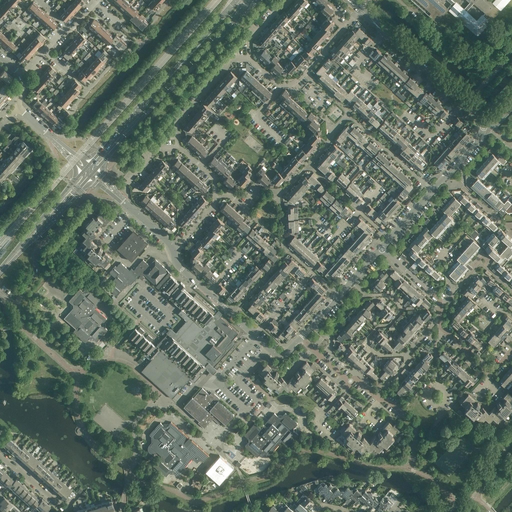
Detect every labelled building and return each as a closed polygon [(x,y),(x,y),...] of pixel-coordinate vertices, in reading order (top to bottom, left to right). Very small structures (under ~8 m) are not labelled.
[(14,6),(6,0),(3,4),(10,10),(14,6)] [(81,6),(75,0),(71,4),(78,10),(81,6)] [(126,0),(120,7),(124,10),(130,4),(126,0)] [(159,6),(152,0),(149,4),(155,10),(159,6)] [(327,0),(324,0),(320,5),(321,6),(319,8),(321,10),(329,1),(327,0)] [(415,0),(431,13),(429,16),(437,23),(449,10),(478,35),(490,21),(497,14),(500,10),(509,0),(415,0)] [(304,7),(298,1),(294,5),(300,11),(304,7)] [(329,1),(321,10),(324,13),(330,6),(328,5),(330,3),(329,1)] [(33,2),(27,8),(31,12),(37,5),(33,2)] [(10,10),(3,4),(0,7),(0,8),(6,14),(10,10)] [(78,10),(71,4),(67,8),(74,14),(78,10)] [(130,4),(124,10),(128,14),(134,7),(130,4)] [(37,5),(31,12),(35,16),(41,9),(37,5)] [(300,11),(294,5),(290,9),(297,15),(300,11)] [(330,6),(324,13),(328,16),(328,17),(322,24),(324,26),(331,32),(332,31),(330,29),(334,23),(332,22),(334,20),(333,18),(335,18),(335,15),(333,15),(333,13),(332,12),(334,10),(330,6)] [(134,7),(128,14),(132,17),(130,19),(138,11),(134,7)] [(74,14),(67,8),(64,12),(70,18),(74,14)] [(41,9),(35,16),(39,19),(45,13),(41,9)] [(297,15),(290,9),(286,13),(291,18),(293,19),(297,15)] [(138,11),(130,19),(134,23),(140,16),(136,13),(138,11)] [(291,18),(286,13),(284,11),(280,16),(287,22),(291,18)] [(70,18),(64,12),(60,17),(67,23),(70,18)] [(45,13),(39,19),(43,23),(49,16),(45,13)] [(49,16),(43,23),(48,27),(53,20),(49,16)] [(140,16),(134,23),(138,26),(144,20),(140,16)] [(287,22),(280,16),(276,20),(283,26),(285,27),(288,23),(287,22)] [(91,22),(88,20),(85,24),(92,30),(99,22),(97,20),(96,21),(94,19),(91,22)] [(53,20),(48,27),(52,30),(58,24),(53,20)] [(144,20),(138,26),(142,30),(148,24),(144,20)] [(283,26),(276,20),(273,24),(279,30),(283,26)] [(99,22),(92,30),(96,33),(102,26),(98,23),(99,22)] [(279,30),(273,24),(269,29),(275,35),(279,30)] [(102,26),(96,33),(100,37),(106,30),(102,26)] [(331,32),(324,26),(320,30),(327,36),(331,32)] [(355,29),(353,31),(360,36),(359,37),(362,39),(366,35),(359,28),(357,31),(355,29)] [(275,35),(269,29),(265,33),(272,39),(275,35)] [(106,30),(100,37),(104,40),(110,34),(106,30)] [(327,36),(320,30),(316,35),(323,41),(327,36)] [(360,36),(353,31),(352,30),(350,32),(349,31),(347,33),(357,41),(358,41),(357,40),(359,37),(360,36)] [(40,33),(36,37),(43,43),(46,39),(40,33)] [(79,33),(76,37),(82,43),(86,39),(79,33)] [(272,39),(265,33),(261,37),(268,43),(272,39)] [(357,41),(347,33),(345,35),(347,36),(345,38),(352,45),(355,41),(356,42),(357,41)] [(110,34),(104,40),(108,44),(116,35),(116,34),(114,37),(110,34)] [(116,35),(108,44),(109,44),(111,41),(114,45),(121,37),(120,38),(116,35)] [(316,35),(312,39),(319,45),(323,41),(316,35)] [(373,41),(366,35),(362,39),(371,47),(373,45),(371,43),(373,41)] [(43,43),(36,37),(33,41),(39,47),(43,43)] [(82,43),(76,37),(72,41),(79,47),(82,43)] [(121,37),(114,45),(121,52),(125,48),(122,45),(125,42),(122,40),(123,39),(121,37)] [(268,43),(261,37),(257,41),(259,43),(258,45),(261,47),(262,45),(264,47),(268,43)] [(7,38),(1,44),(5,48),(11,41),(7,38)] [(352,45),(345,38),(343,40),(342,39),(340,41),(349,49),(349,48),(352,45)] [(308,43),(309,44),(310,44),(315,49),(319,45),(312,39),(308,43)] [(11,41),(5,48),(9,52),(15,45),(11,41)] [(39,47),(33,41),(29,45),(35,51),(39,47)] [(79,47),(72,41),(69,45),(75,51),(79,47)] [(349,49),(340,41),(338,43),(340,44),(338,46),(347,55),(351,51),(349,48),(349,49)] [(309,44),(306,48),(312,54),(316,50),(315,49),(310,44),(309,44)] [(35,51),(29,45),(25,49),(32,55),(35,51)] [(75,51),(69,45),(65,49),(71,55),(75,51)] [(347,55),(338,46),(336,48),(334,47),(333,49),(344,59),(347,55)] [(32,55),(25,49),(22,53),(28,59),(32,55)] [(71,55),(65,49),(61,53),(68,59),(71,55)] [(269,54),(268,53),(269,52),(266,49),(263,52),(261,51),(259,53),(260,55),(258,57),(263,61),(269,54)] [(312,57),(306,51),(303,49),(299,53),(308,60),(307,60),(308,61),(312,57)] [(344,59),(333,49),(331,51),(333,52),(331,54),(338,61),(340,63),(344,59)] [(375,52),(373,50),(371,52),(379,60),(380,60),(384,56),(383,55),(377,49),(375,52)] [(104,50),(98,57),(106,64),(107,62),(106,61),(108,59),(105,56),(108,54),(104,50)] [(299,53),(299,52),(295,57),(297,59),(304,65),(305,64),(307,66),(309,64),(306,62),(307,60),(308,60),(299,53)] [(28,59),(22,53),(18,58),(25,63),(28,59)] [(269,54),(263,61),(267,64),(269,62),(273,58),(269,54)] [(381,66),(390,57),(388,55),(386,57),(384,55),(383,55),(384,56),(380,60),(379,60),(378,62),(376,63),(381,67),(381,66)] [(273,58),(269,62),(273,66),(277,62),(279,60),(275,56),(273,58)] [(98,57),(94,61),(101,67),(105,63),(106,64),(98,57)] [(390,57),(381,66),(382,67),(383,66),(386,69),(392,62),(390,60),(392,58),(390,57)] [(329,58),(322,65),(327,69),(335,60),(332,58),(331,60),(329,58)] [(297,59),(293,63),(300,69),(301,67),(304,69),(305,68),(303,66),(304,65),(297,59)] [(94,61),(91,65),(97,71),(101,67),(94,61)] [(284,68),(277,62),(273,66),(269,70),(271,72),(273,69),(278,74),(280,72),(281,73),(283,73),(283,75),(286,74),(286,73),(289,73),(290,72),(292,74),(297,68),(299,70),(300,69),(293,63),(291,61),(285,68),(284,68)] [(392,62),(386,69),(389,72),(388,73),(389,74),(398,64),(396,62),(394,64),(392,62)] [(398,64),(389,74),(390,74),(391,73),(394,76),(400,69),(398,67),(400,66),(398,64)] [(91,65),(87,69),(94,75),(97,71),(91,65)] [(317,76),(319,78),(324,71),(324,72),(327,69),(322,65),(316,72),(318,74),(317,76)] [(57,72),(50,66),(46,70),(53,76),(57,72)] [(94,75),(87,69),(85,67),(81,71),(90,79),(94,75)] [(396,82),(397,81),(406,71),(404,69),(402,71),(400,69),(394,76),(392,78),(396,82)] [(4,70),(0,74),(0,77),(7,84),(12,78),(4,70)] [(53,76),(46,70),(43,74),(49,80),(53,76)] [(90,80),(90,79),(81,71),(78,76),(85,82),(88,78),(90,80)] [(245,81),(251,75),(247,71),(245,73),(243,71),(239,76),(239,80),(243,83),(245,81)] [(324,71),(319,78),(318,78),(320,81),(319,82),(321,84),(328,75),(324,72),(324,71)] [(406,71),(397,81),(398,81),(399,80),(402,83),(408,76),(406,75),(408,73),(406,71)] [(231,72),(227,76),(234,82),(237,77),(235,76),(237,74),(234,72),(233,73),(231,72)] [(49,80),(43,74),(39,78),(46,84),(49,80)] [(251,75),(245,81),(249,85),(255,78),(254,77),(256,75),(255,74),(253,76),(251,75)] [(328,75),(321,84),(323,86),(324,84),(326,86),(332,79),(328,75)] [(234,82),(227,76),(223,80),(230,86),(234,82)] [(255,78),(249,85),(253,89),(259,82),(258,81),(260,78),(258,77),(256,79),(255,78)] [(46,84),(39,78),(36,82),(42,88),(46,84)] [(410,78),(403,85),(407,88),(406,89),(407,90),(416,80),(414,78),(412,80),(410,78)] [(332,79),(326,86),(330,89),(336,82),(332,79)] [(75,80),(71,84),(80,92),(78,90),(82,86),(75,80)] [(230,86),(223,80),(219,84),(226,90),(230,86)] [(416,80),(407,90),(408,89),(412,92),(417,86),(418,85),(416,83),(417,81),(416,80)] [(256,95),(264,86),(263,85),(265,83),(263,81),(261,84),(259,82),(253,89),(251,91),(256,95)] [(42,88),(36,82),(32,86),(38,92),(42,88)] [(336,82),(330,89),(334,93),(341,86),(336,82)] [(73,86),(69,90),(76,96),(80,92),(71,84),(73,86)] [(226,90),(219,84),(216,89),(222,95),(226,90)] [(260,98),(268,90),(266,88),(268,86),(267,84),(265,87),(264,86),(256,95),(260,98)] [(3,86),(1,88),(0,88),(0,101),(9,91),(3,86)] [(341,86),(334,93),(338,97),(345,90),(341,86)] [(417,86),(412,92),(415,95),(415,96),(415,97),(421,90),(417,86)] [(222,95),(216,89),(212,93),(218,99),(222,95)] [(264,102),(272,94),(271,93),(273,90),(272,89),(270,91),(268,90),(260,98),(264,102)] [(69,90),(66,94),(73,100),(76,96),(69,90)] [(279,96),(284,100),(288,96),(290,94),(285,90),(279,96)] [(345,90),(338,97),(342,100),(346,97),(345,97),(349,93),(348,93),(345,90)] [(345,97),(346,97),(349,100),(355,94),(351,90),(348,93),(349,93),(345,97)] [(421,90),(415,97),(416,96),(420,99),(418,101),(425,93),(421,90)] [(421,106),(423,104),(432,94),(430,92),(428,94),(426,92),(425,93),(418,101),(417,103),(421,106)] [(218,99),(212,93),(208,97),(215,103),(218,99)] [(66,94),(62,98),(69,104),(73,100),(66,94)] [(355,94),(349,100),(353,104),(359,98),(355,94)] [(432,94),(423,104),(424,105),(425,104),(428,107),(434,99),(432,98),(434,96),(432,94)] [(353,104),(352,105),(355,107),(353,109),(355,110),(363,102),(366,98),(362,95),(359,98),(353,104)] [(292,99),(288,96),(284,100),(282,102),(286,106),(292,99)] [(215,103),(208,97),(204,101),(211,107),(215,103)] [(62,98),(58,102),(65,108),(69,104),(62,98)] [(32,106),(36,110),(42,103),(37,99),(32,106)] [(296,103),(292,99),(286,106),(284,108),(288,112),(290,110),(296,103)] [(434,99),(428,107),(431,109),(430,110),(431,111),(440,101),(438,100),(436,101),(434,99)] [(440,101),(431,111),(431,113),(433,115),(435,115),(436,114),(438,112),(441,108),(442,108),(442,107),(440,105),(442,103),(440,101)] [(363,102),(355,110),(357,112),(359,110),(361,112),(367,105),(363,102)] [(42,103),(36,110),(40,113),(46,107),(42,103)] [(301,107),(296,103),(290,110),(295,114),(301,107)] [(210,110),(204,104),(200,109),(200,110),(206,115),(210,110)] [(367,105),(361,112),(363,114),(361,116),(363,118),(371,109),(367,105)] [(374,105),(371,109),(363,118),(365,119),(367,118),(369,119),(375,112),(378,109),(374,105)] [(46,107),(40,113),(44,117),(50,110),(46,107)] [(305,111),(301,107),(295,114),(299,117),(305,111)] [(447,113),(442,108),(441,108),(438,112),(436,114),(439,117),(441,115),(446,120),(448,118),(445,115),(447,113)] [(200,110),(199,111),(197,109),(195,111),(198,113),(197,114),(203,120),(205,121),(209,117),(206,115),(200,110)] [(50,110),(44,117),(48,120),(54,114),(50,110)] [(309,115),(305,111),(299,117),(303,121),(305,119),(309,115)] [(309,115),(305,119),(309,123),(315,116),(311,112),(309,115)] [(375,112),(369,119),(373,123),(379,116),(375,112)] [(203,120),(197,114),(196,115),(193,113),(192,114),(194,116),(193,118),(200,124),(203,120)] [(54,114),(48,120),(52,124),(51,125),(58,117),(57,117),(54,114)] [(308,139),(310,141),(317,147),(318,146),(316,144),(321,138),(319,137),(320,135),(320,133),(321,133),(321,130),(320,130),(319,128),(318,127),(320,125),(315,120),(317,118),(315,116),(309,123),(307,125),(314,131),(314,133),(308,139)] [(379,116),(373,123),(377,127),(383,120),(379,116)] [(58,117),(51,125),(53,127),(54,126),(56,128),(59,125),(62,127),(65,123),(58,117)] [(464,123),(457,117),(455,119),(453,118),(452,120),(460,128),(464,123)] [(200,124),(193,118),(191,120),(189,118),(188,119),(190,121),(189,122),(196,128),(200,124)] [(385,121),(378,128),(382,132),(389,125),(385,121)] [(196,128),(189,122),(185,127),(187,129),(185,131),(185,132),(185,134),(192,134),(192,133),(196,128)] [(471,130),(464,123),(460,128),(461,128),(467,134),(469,132),(471,130)] [(389,125),(382,132),(387,135),(393,128),(389,125)] [(348,126),(341,133),(346,137),(348,134),(351,137),(350,138),(351,139),(360,129),(358,127),(356,129),(354,127),(353,128),(351,126),(350,128),(348,126)] [(393,128),(387,135),(391,139),(397,132),(393,128)] [(467,134),(461,128),(458,132),(459,134),(468,142),(470,140),(468,138),(470,136),(469,135),(471,133),(469,132),(467,134)] [(360,129),(351,139),(351,140),(352,139),(356,142),(362,135),(360,133),(362,131),(360,129)] [(397,132),(391,139),(395,143),(401,136),(397,132)] [(337,142),(336,144),(338,146),(346,137),(341,133),(335,140),(337,142)] [(192,134),(185,134),(186,137),(185,138),(186,139),(188,140),(186,142),(190,146),(196,139),(192,136),(192,134)] [(468,142),(459,134),(456,138),(463,144),(465,142),(466,144),(468,142)] [(362,135),(356,142),(360,145),(365,139),(362,136),(362,135)] [(401,136),(395,143),(396,142),(399,145),(405,139),(401,136)] [(463,144),(456,138),(452,142),(459,148),(463,144)] [(25,139),(16,149),(24,156),(33,146),(25,139)] [(196,139),(190,146),(195,150),(201,143),(196,139)] [(365,139),(360,145),(364,149),(370,142),(369,142),(365,139)] [(405,139),(399,145),(403,149),(400,152),(409,143),(405,139)] [(310,141),(306,145),(313,151),(317,147),(310,141)] [(370,142),(364,149),(367,152),(366,153),(367,153),(376,144),(374,142),(372,144),(370,142)] [(459,148),(452,142),(449,146),(456,152),(459,148)] [(201,143),(195,150),(199,154),(204,148),(205,147),(201,143)] [(404,156),(413,146),(409,143),(400,152),(404,156)] [(376,144),(367,153),(368,154),(369,153),(372,156),(378,149),(376,147),(378,145),(376,144)] [(306,145),(303,149),(303,150),(308,155),(309,156),(313,151),(306,145)] [(341,151),(334,145),(332,147),(330,145),(329,147),(337,155),(341,151)] [(408,160),(417,150),(413,146),(404,156),(408,160)] [(456,152),(449,146),(445,150),(452,156),(456,152)] [(303,150),(303,149),(300,147),(296,151),(298,153),(304,159),(308,155),(303,150)] [(337,155),(328,147),(327,149),(329,151),(327,153),(334,159),(336,161),(340,157),(337,155)] [(199,154),(198,155),(202,158),(204,156),(206,158),(208,155),(207,154),(208,152),(204,148),(199,154)] [(16,149),(9,157),(17,164),(24,156),(16,149)] [(412,163),(421,154),(417,150),(408,160),(412,163)] [(452,156),(445,150),(441,154),(448,160),(452,156)] [(377,162),(385,154),(383,152),(381,154),(379,152),(371,160),(375,164),(376,163),(377,162)] [(304,159),(298,153),(295,156),(302,162),(304,159)] [(334,159),(327,153),(325,155),(323,153),(321,155),(330,163),(334,159)] [(492,154),(503,164),(506,160),(499,153),(496,157),(492,154)] [(385,154),(377,162),(376,163),(376,164),(377,163),(381,166),(387,159),(385,157),(387,155),(385,154)] [(415,169),(423,160),(425,157),(421,154),(412,163),(414,165),(413,167),(415,169)] [(448,160),(441,154),(438,158),(446,166),(448,164),(446,162),(448,160)] [(503,164),(492,154),(489,157),(496,164),(499,161),(503,164)] [(327,167),(330,163),(321,155),(320,157),(321,159),(319,161),(320,162),(319,164),(320,165),(318,167),(332,180),(334,178),(336,179),(335,180),(338,182),(336,184),(338,186),(346,177),(342,173),(338,177),(327,167)] [(208,164),(213,168),(222,157),(220,156),(217,160),(214,157),(208,164)] [(302,162),(295,156),(291,161),(298,167),(302,162)] [(9,157),(2,164),(10,172),(17,164),(9,157)] [(222,157),(213,168),(217,172),(225,163),(222,161),(223,159),(222,157)] [(496,164),(489,157),(486,161),(493,168),(496,164)] [(446,166),(438,158),(434,162),(441,168),(443,166),(445,168),(446,166)] [(387,159),(381,166),(384,169),(383,170),(384,171),(385,170),(393,161),(391,159),(389,161),(387,159)] [(172,166),(177,170),(182,164),(178,160),(176,162),(175,160),(173,163),(174,164),(172,166)] [(423,160),(415,169),(417,170),(418,169),(421,171),(427,163),(423,160)] [(162,161),(159,165),(165,171),(169,167),(167,165),(168,163),(166,161),(165,163),(162,161)] [(298,167),(291,161),(287,165),(294,171),(295,170),(297,172),(299,171),(296,168),(298,167)] [(393,161),(385,170),(384,171),(385,170),(389,173),(395,166),(393,164),(395,162),(393,161)] [(493,168),(486,161),(482,165),(490,171),(493,168)] [(182,164),(177,170),(181,174),(187,167),(186,167),(188,164),(186,163),(184,165),(182,164)] [(225,163),(217,172),(221,175),(231,165),(229,164),(227,165),(225,163)] [(0,166),(0,177),(3,180),(10,172),(2,164),(0,166)] [(165,171),(159,165),(157,167),(155,164),(153,166),(156,168),(155,169),(161,175),(165,171)] [(231,165),(221,175),(225,179),(226,179),(230,175),(232,173),(229,170),(232,166),(231,165)] [(240,170),(242,172),(244,174),(248,178),(249,178),(252,174),(250,172),(252,169),(248,165),(246,168),(244,166),(240,170)] [(287,165),(283,169),(284,170),(290,175),(292,173),(294,176),(295,174),(293,172),(294,171),(287,165)] [(490,171),(482,165),(479,168),(487,175),(490,171)] [(187,167),(181,174),(185,178),(191,171),(189,170),(191,167),(190,166),(188,168),(187,167)] [(395,166),(389,173),(392,176),(391,177),(392,178),(393,177),(401,168),(399,166),(397,168),(395,166)] [(256,174),(260,178),(264,173),(266,171),(262,167),(256,174)] [(161,175),(155,169),(154,170),(151,168),(150,170),(152,172),(151,173),(158,179),(161,175)] [(401,168),(393,177),(392,178),(394,177),(397,180),(403,173),(401,171),(403,170),(401,168)] [(487,175),(479,168),(476,172),(483,179),(487,175)] [(191,171),(185,178),(189,182),(195,175),(194,174),(196,172),(195,170),(193,173),(191,171)] [(284,170),(281,174),(287,180),(291,176),(290,175),(284,170)] [(260,178),(256,182),(258,183),(260,181),(265,186),(267,184),(268,185),(271,185),(271,186),(274,186),(273,184),(276,184),(277,183),(279,185),(284,180),(286,181),(287,180),(281,174),(279,172),(272,179),(271,179),(264,173),(260,178)] [(158,179),(151,173),(149,175),(147,173),(146,174),(148,177),(147,178),(154,184),(158,179)] [(403,173),(397,180),(400,183),(399,184),(400,185),(401,184),(409,175),(407,173),(405,175),(403,173)] [(195,175),(189,182),(193,185),(199,179),(198,177),(200,175),(198,174),(196,176),(195,175)] [(226,179),(225,179),(222,183),(223,185),(225,183),(231,187),(232,185),(234,186),(236,186),(236,188),(239,187),(239,186),(241,186),(242,185),(244,187),(249,181),(251,183),(253,181),(249,178),(248,178),(244,174),(238,181),(236,181),(230,175),(226,179)] [(308,176),(306,177),(306,178),(312,183),(315,185),(319,181),(312,175),(310,177),(308,176)] [(409,175),(401,184),(400,185),(400,186),(402,185),(405,187),(405,188),(410,182),(411,181),(409,179),(411,177),(409,175)] [(154,184),(147,178),(146,179),(144,176),(142,178),(145,180),(143,182),(150,188),(154,184)] [(306,178),(306,177),(305,177),(303,179),(302,177),(300,179),(310,188),(310,187),(309,186),(312,183),(306,178)] [(346,177),(338,186),(340,187),(341,186),(344,188),(350,181),(346,177)] [(199,179),(193,185),(191,188),(196,191),(198,189),(204,183),(203,182),(205,179),(203,178),(201,180),(199,179)] [(310,188),(300,179),(298,181),(300,183),(298,185),(305,191),(308,188),(309,189),(310,188)] [(477,179),(471,187),(480,195),(486,187),(477,179)] [(323,202),(332,192),(330,191),(329,192),(326,190),(325,191),(324,190),(326,187),(319,181),(315,185),(324,193),(318,199),(323,203),(323,202)] [(150,188),(143,182),(139,186),(142,188),(140,190),(143,192),(144,190),(146,192),(150,188)] [(352,182),(345,189),(347,191),(346,193),(348,195),(356,186),(352,182)] [(405,188),(405,187),(402,190),(407,194),(413,187),(411,185),(412,183),(410,182),(405,188)] [(204,183),(198,189),(202,193),(204,191),(205,192),(208,190),(206,189),(208,187),(204,183)] [(305,191),(298,185),(296,187),(294,185),(293,187),(302,196),(303,195),(302,194),(305,191)] [(356,186),(348,195),(350,196),(351,195),(353,196),(356,193),(356,194),(360,190),(356,186)] [(302,196),(293,187),(291,189),(293,191),(291,193),(298,199),(301,196),(302,197),(302,196)] [(486,187),(480,195),(489,203),(495,195),(486,187)] [(402,190),(395,199),(397,201),(398,199),(400,201),(407,194),(402,190)] [(332,192),(323,202),(324,203),(325,202),(328,205),(335,198),(332,196),(334,194),(332,192)] [(298,199),(291,193),(287,197),(294,203),(298,199)] [(353,196),(352,198),(359,204),(361,202),(363,203),(365,201),(356,194),(356,193),(353,196)] [(140,202),(145,206),(151,199),(146,195),(144,197),(143,196),(141,199),(142,200),(140,202)] [(457,200),(461,204),(462,202),(466,205),(469,201),(462,195),(457,200)] [(495,195),(489,203),(498,211),(501,207),(507,213),(511,212),(511,202),(511,203),(507,199),(504,203),(495,195)] [(202,196),(198,201),(205,207),(209,202),(207,200),(208,199),(205,197),(204,198),(202,196)] [(454,197),(450,200),(458,207),(461,204),(457,200),(454,197)] [(394,198),(390,202),(397,209),(398,207),(398,206),(400,204),(397,201),(395,199),(394,198)] [(151,199),(145,206),(149,210),(155,203),(151,199)] [(336,199),(330,206),(333,209),(332,210),(333,211),(342,201),(340,200),(338,201),(336,199)] [(450,200),(446,205),(454,212),(458,207),(450,200)] [(205,207),(198,201),(194,205),(201,211),(205,207)] [(342,201),(333,211),(334,212),(335,211),(338,214),(342,210),(344,207),(344,206),(342,205),(344,203),(342,201)] [(469,201),(466,205),(469,208),(468,210),(471,213),(476,208),(469,201)] [(229,205),(227,203),(221,210),(225,214),(231,207),(230,206),(232,204),(231,202),(229,205)] [(397,209),(390,202),(386,206),(392,212),(395,209),(395,210),(397,209)] [(155,203),(149,210),(153,213),(159,207),(155,203)] [(231,207),(225,214),(229,217),(228,218),(227,218),(224,220),(226,221),(230,217),(236,211),(234,209),(237,206),(235,204),(232,208),(231,207)] [(376,212),(368,204),(366,206),(368,208),(366,210),(372,216),(376,212)] [(194,205),(191,209),(197,215),(201,211),(194,205)] [(345,205),(344,206),(344,207),(342,210),(350,217),(352,215),(351,214),(352,212),(345,205)] [(446,213),(450,216),(454,212),(446,205),(442,210),(446,213)] [(392,212),(386,206),(383,210),(390,217),(391,215),(390,214),(392,212)] [(159,207),(153,213),(157,217),(163,211),(159,207)] [(476,208),(471,213),(475,217),(477,215),(480,218),(484,214),(476,208)] [(191,209),(187,213),(193,219),(197,215),(191,209)] [(95,249),(98,246),(91,240),(97,234),(94,231),(101,223),(104,226),(110,220),(106,216),(108,214),(104,210),(96,218),(94,217),(86,225),(88,227),(83,233),(87,237),(83,241),(87,244),(83,248),(82,249),(87,253),(88,252),(90,254),(88,256),(97,263),(98,262),(100,263),(99,264),(103,268),(104,267),(107,269),(111,265),(108,263),(112,259),(105,253),(102,256),(95,249)] [(236,211),(230,217),(234,221),(240,214),(239,214),(241,211),(239,210),(237,212),(236,211)] [(383,210),(379,214),(385,220),(387,217),(388,218),(390,217),(383,210)] [(163,211),(157,217),(162,221),(168,214),(163,211)] [(376,212),(372,216),(379,222),(381,219),(383,222),(385,220),(379,214),(376,212)] [(187,213),(183,218),(190,223),(193,219),(187,213)] [(240,214),(234,221),(238,225),(244,218),(242,217),(245,214),(243,213),(241,215),(240,214)] [(446,213),(442,216),(450,223),(453,219),(450,216),(446,213)] [(168,214),(162,221),(166,225),(172,218),(168,214)] [(484,214),(480,218),(484,221),(482,223),(486,226),(491,221),(484,214)] [(442,216),(439,220),(447,226),(450,223),(442,216)] [(366,224),(359,217),(357,220),(355,218),(354,220),(362,228),(366,224)] [(172,218),(166,225),(170,229),(172,227),(174,228),(176,225),(174,224),(176,222),(172,218)] [(186,228),(190,223),(183,218),(179,222),(181,224),(180,225),(182,227),(184,226),(186,228)] [(224,224),(218,218),(216,220),(214,218),(212,219),(215,222),(214,223),(221,229),(224,224)] [(244,218),(238,225),(236,227),(240,231),(246,224),(245,223),(248,221),(246,219),(244,222),(242,220),(244,218)] [(439,220),(436,223),(443,230),(447,226),(439,220)] [(221,229),(214,223),(213,224),(211,221),(209,223),(212,225),(210,227),(212,229),(217,233),(221,229)] [(491,221),(486,226),(490,230),(491,228),(495,231),(498,227),(491,221)] [(246,224),(240,231),(245,235),(251,228),(249,227),(251,224),(250,223),(247,225),(246,224)] [(436,223),(433,227),(440,234),(443,230),(436,223)] [(373,230),(366,224),(362,228),(365,230),(371,236),(373,234),(371,232),(373,230)] [(426,227),(421,233),(429,239),(434,234),(430,230),(426,227)] [(433,227),(430,230),(434,234),(437,237),(440,234),(433,227)] [(487,239),(482,245),(486,249),(492,255),(500,262),(500,261),(504,265),(508,260),(511,255),(511,239),(509,236),(498,227),(495,231),(487,239)] [(212,229),(211,230),(208,228),(207,230),(209,232),(208,233),(215,239),(219,235),(217,233),(212,229)] [(258,231),(250,240),(254,243),(261,236),(259,234),(260,233),(262,230),(260,228),(258,231)] [(252,229),(246,236),(250,240),(258,231),(256,229),(255,231),(252,229)] [(365,230),(362,234),(361,232),(360,233),(370,242),(372,240),(370,239),(372,236),(371,236),(365,230)] [(470,235),(474,239),(479,234),(475,230),(470,235)] [(215,239),(208,233),(208,234),(205,232),(204,233),(206,236),(205,237),(211,243),(215,239)] [(141,247),(142,246),(139,244),(142,241),(133,233),(125,242),(124,241),(122,243),(123,244),(119,249),(132,261),(138,254),(137,253),(140,250),(141,251),(143,248),(141,247)] [(370,242),(360,233),(359,234),(360,235),(358,238),(365,245),(367,243),(368,244),(370,242)] [(421,233),(418,236),(426,243),(429,239),(421,233)] [(261,236),(254,243),(258,247),(266,238),(264,236),(263,238),(261,236)] [(289,247),(291,249),(300,239),(299,238),(298,239),(295,236),(288,243),(290,245),(289,247)] [(418,236),(415,240),(422,247),(426,243),(418,236)] [(211,243),(205,237),(203,239),(201,237),(199,238),(202,240),(201,241),(205,246),(207,247),(211,243)] [(201,241),(199,239),(198,241),(195,238),(194,240),(196,242),(195,244),(202,250),(205,246),(201,241)] [(266,238),(258,247),(262,251),(269,244),(267,242),(268,240),(266,238)] [(358,238),(354,242),(361,249),(365,245),(358,238)] [(300,239),(291,249),(293,251),(294,249),(296,251),(303,244),(300,241),(300,240),(300,239)] [(410,245),(413,248),(414,248),(418,252),(422,247),(415,240),(410,245)] [(473,240),(469,246),(476,252),(481,247),(473,240)] [(269,244),(262,251),(266,254),(274,245),(276,243),(274,241),(271,245),(269,244)] [(361,249),(354,242),(350,246),(357,252),(356,252),(357,253),(361,249)] [(202,250),(195,244),(194,245),(196,247),(191,252),(193,254),(192,255),(192,258),(194,258),(195,261),(192,261),(192,263),(193,264),(192,266),(197,271),(195,273),(197,275),(200,270),(204,266),(198,260),(198,258),(204,252),(202,250)] [(248,244),(242,248),(245,252),(251,248),(248,244)] [(303,244),(296,251),(300,254),(307,247),(303,244)] [(274,245),(266,254),(270,258),(276,252),(277,251),(275,249),(276,247),(274,245)] [(350,246),(347,250),(353,256),(356,252),(357,252),(350,246)] [(469,246),(465,250),(472,256),(476,252),(469,246)] [(307,247),(300,254),(304,258),(311,251),(307,247)] [(409,254),(416,260),(420,257),(416,253),(418,252),(414,248),(413,248),(409,254)] [(347,250),(343,254),(349,260),(350,260),(353,256),(347,250)] [(465,250),(460,255),(468,262),(472,256),(465,250)] [(311,251),(304,258),(307,260),(305,262),(307,263),(316,253),(315,253),(314,254),(311,251)] [(270,258),(268,260),(272,264),(278,257),(276,255),(278,253),(276,252),(270,258)] [(316,253),(307,263),(309,265),(310,263),(313,265),(315,262),(317,260),(319,258),(316,255),(317,254),(316,253)] [(343,254),(340,258),(347,265),(350,261),(350,260),(349,260),(343,254)] [(460,255),(457,259),(461,262),(465,265),(468,262),(460,255)] [(423,260),(420,257),(416,260),(423,267),(428,261),(425,258),(423,260)] [(347,265),(340,258),(336,262),(343,269),(347,265)] [(142,280),(145,276),(158,287),(159,288),(170,275),(171,273),(155,259),(150,266),(143,260),(134,270),(132,268),(130,271),(121,263),(117,267),(116,266),(110,272),(116,278),(113,281),(116,284),(111,290),(117,296),(129,283),(130,284),(131,284),(138,277),(142,280)] [(268,260),(261,268),(260,269),(262,271),(264,269),(266,271),(272,264),(268,260)] [(288,261),(286,262),(286,263),(292,268),(295,270),(299,266),(292,260),(290,262),(288,261)] [(326,268),(317,260),(315,262),(317,264),(315,266),(322,272),(326,268)] [(428,261),(423,267),(431,273),(434,270),(431,266),(432,265),(428,261)] [(504,265),(500,261),(500,262),(495,267),(503,273),(506,270),(502,267),(504,265)] [(286,263),(286,262),(285,262),(283,264),(282,262),(280,264),(289,272),(292,268),(286,263)] [(336,262),(333,266),(332,265),(331,265),(332,266),(341,274),(343,272),(341,271),(343,269),(336,262)] [(461,262),(457,265),(465,272),(468,268),(471,271),(473,268),(468,264),(466,266),(465,265),(461,262)] [(200,270),(204,274),(205,274),(209,270),(211,268),(206,264),(204,266),(200,270)] [(289,272),(280,264),(278,266),(280,268),(278,270),(285,276),(289,272)] [(260,269),(256,265),(252,270),(259,276),(263,272),(262,271),(260,269)] [(341,274),(332,266),(331,265),(330,266),(332,267),(329,270),(336,277),(338,275),(339,276),(341,274)] [(457,265),(453,270),(460,277),(465,272),(457,265)] [(306,273),(299,266),(295,270),(304,278),(305,276),(304,275),(306,273)] [(326,268),(322,272),(329,279),(331,276),(333,278),(335,276),(336,277),(329,270),(326,268)] [(205,274),(204,274),(203,276),(207,280),(213,273),(209,270),(205,274)] [(259,276),(252,270),(249,274),(255,279),(255,280),(259,276)] [(285,276),(278,270),(274,274),(282,280),(285,276)] [(437,273),(434,270),(431,273),(438,280),(443,274),(439,271),(437,273)] [(455,283),(460,277),(453,270),(449,274),(452,276),(450,278),(455,283)] [(509,273),(506,270),(503,273),(510,280),(511,277),(511,272),(511,271),(509,273)] [(383,271),(378,277),(382,281),(383,281),(388,275),(386,273),(385,273),(383,271)] [(390,275),(395,279),(396,280),(396,281),(400,276),(394,271),(392,273),(392,272),(390,275)] [(213,273),(207,280),(211,284),(213,282),(215,283),(217,281),(215,279),(217,277),(213,273)] [(255,279),(249,274),(245,278),(251,283),(255,279)] [(282,280),(274,274),(271,278),(278,284),(282,280)] [(180,284),(170,275),(160,286),(162,287),(160,289),(164,293),(166,291),(170,294),(180,284)] [(251,283),(245,278),(243,276),(240,280),(241,282),(248,287),(251,283)] [(396,281),(396,280),(394,283),(395,284),(394,285),(397,288),(398,287),(404,280),(400,276),(396,281)] [(477,276),(474,280),(481,286),(484,283),(486,281),(482,278),(481,279),(477,276)] [(382,281),(378,277),(374,281),(382,289),(385,286),(384,284),(385,283),(383,281),(382,281)] [(489,277),(486,281),(484,283),(488,286),(490,285),(493,288),(497,284),(489,277)] [(278,284),(271,278),(267,282),(274,288),(278,284)] [(310,281),(309,279),(307,281),(316,289),(319,285),(312,278),(310,281)] [(398,287),(402,290),(408,283),(404,280),(398,287)] [(481,286),(474,280),(471,283),(478,290),(481,286)] [(382,289),(374,281),(370,286),(372,287),(371,289),(373,291),(374,289),(377,292),(378,291),(380,292),(382,289)] [(180,284),(170,294),(168,296),(168,297),(172,300),(183,288),(185,286),(181,282),(180,284)] [(248,287),(241,282),(238,286),(245,292),(249,288),(248,287)] [(274,288),(267,282),(263,286),(264,287),(265,287),(271,292),(274,288)] [(219,283),(217,285),(219,287),(217,289),(224,296),(228,291),(219,283)] [(408,283),(402,290),(406,294),(414,286),(411,284),(410,285),(408,283)] [(478,290),(471,283),(467,287),(475,294),(478,290)] [(504,290),(497,284),(493,288),(497,291),(495,293),(498,295),(499,296),(504,290)] [(326,291),(319,285),(316,289),(318,291),(324,297),(326,295),(324,293),(326,291)] [(245,292),(238,286),(234,290),(243,298),(245,296),(243,294),(245,292)] [(414,286),(406,294),(410,298),(417,291),(415,289),(416,288),(414,286)] [(265,287),(264,287),(261,291),(267,296),(271,292),(265,287)] [(475,294),(467,287),(463,292),(466,296),(468,294),(472,297),(475,294)] [(107,319),(96,309),(95,308),(103,299),(91,288),(88,291),(87,290),(84,290),(83,291),(80,289),(69,301),(73,304),(73,305),(71,305),(71,308),(73,308),(70,312),(82,323),(74,332),(86,343),(89,339),(89,341),(93,340),(92,339),(93,339),(97,342),(108,330),(104,327),(104,326),(105,326),(105,323),(104,323),(104,322),(107,319)] [(188,292),(183,288),(172,300),(177,304),(182,309),(193,297),(188,292)] [(243,298),(234,290),(231,294),(230,294),(237,299),(238,300),(240,298),(241,300),(243,298)] [(511,297),(504,290),(499,296),(498,295),(496,297),(497,298),(498,299),(500,297),(503,299),(504,298),(508,301),(511,297)] [(228,291),(224,296),(231,302),(233,300),(235,301),(237,299),(230,294),(231,294),(228,291)] [(261,291),(258,295),(257,295),(263,300),(267,296),(261,291)] [(318,291),(315,295),(323,303),(325,301),(323,300),(325,297),(324,297),(318,291)] [(410,298),(414,301),(415,301),(421,294),(417,291),(410,298)] [(152,359),(142,371),(172,398),(190,378),(194,382),(207,368),(210,371),(213,374),(217,371),(214,367),(216,365),(236,343),(233,340),(239,333),(220,316),(222,313),(220,312),(219,310),(216,313),(196,294),(193,297),(182,309),(179,313),(187,321),(180,329),(176,333),(172,329),(161,341),(148,356),(152,359)] [(257,295),(258,295),(257,294),(255,296),(253,295),(251,297),(260,304),(263,300),(257,295)] [(415,301),(414,301),(413,302),(417,305),(418,304),(419,305),(421,303),(421,302),(425,298),(421,294),(415,301)] [(315,295),(311,299),(318,306),(320,304),(322,305),(323,303),(315,295)] [(260,304),(251,297),(249,298),(251,300),(249,302),(250,303),(256,309),(256,308),(260,304)] [(468,297),(467,299),(465,301),(472,307),(476,304),(468,297)] [(431,303),(425,298),(421,302),(421,303),(428,308),(430,306),(429,306),(431,303)] [(311,299),(307,303),(314,310),(318,306),(311,299)] [(376,304),(382,310),(383,310),(386,305),(381,300),(379,302),(378,302),(376,304)] [(369,301),(364,307),(368,311),(369,310),(375,304),(372,302),(372,303),(369,301)] [(472,307),(465,301),(462,304),(469,311),(472,307)] [(250,303),(248,305),(250,306),(248,309),(255,315),(259,311),(256,308),(256,309),(250,303)] [(307,303),(304,307),(311,314),(314,310),(307,303)] [(469,311),(462,304),(458,308),(466,314),(469,311)] [(391,309),(386,305),(383,310),(382,310),(380,312),(381,313),(380,314),(383,317),(391,309)] [(311,314),(304,307),(300,311),(307,318),(311,314)] [(368,311),(364,307),(360,311),(367,317),(368,318),(371,315),(370,314),(371,313),(369,310),(368,311)] [(466,314),(458,308),(455,311),(463,318),(466,314)] [(395,313),(391,309),(383,317),(386,320),(388,319),(389,320),(391,317),(393,319),(395,317),(393,315),(395,313)] [(428,310),(423,315),(422,316),(422,317),(426,320),(431,314),(429,313),(430,312),(428,310)] [(268,319),(259,311),(255,315),(262,321),(264,319),(266,321),(268,319)] [(300,311),(297,315),(303,321),(303,322),(307,318),(300,311)] [(367,317),(360,311),(357,315),(364,321),(367,317)] [(463,318),(455,311),(452,315),(455,318),(456,318),(459,322),(463,318)] [(417,314),(415,316),(414,317),(415,319),(415,318),(422,325),(426,320),(422,317),(422,316),(419,314),(418,315),(417,314)] [(297,315),(293,319),(299,325),(303,321),(297,315)] [(364,321),(357,315),(355,317),(354,315),(352,318),(360,325),(364,321)] [(360,325),(352,318),(350,320),(351,321),(350,323),(356,329),(360,325)] [(415,318),(415,319),(412,322),(410,320),(410,321),(419,329),(422,325),(415,318)] [(451,323),(458,330),(462,326),(458,323),(459,322),(456,318),(455,318),(451,323)] [(273,319),(271,322),(271,321),(269,323),(271,325),(269,327),(276,334),(280,329),(277,327),(279,325),(277,323),(273,319)] [(293,319),(289,324),(295,329),(296,329),(299,325),(293,319)] [(419,329),(410,321),(406,325),(416,334),(418,331),(417,330),(419,329)] [(356,329),(350,323),(346,327),(353,333),(356,329)] [(504,323),(500,328),(499,328),(507,335),(510,332),(506,328),(508,326),(504,323)] [(289,324),(286,327),(285,326),(284,326),(294,335),(296,333),(294,332),(296,330),(296,329),(295,329),(289,324)] [(416,334),(406,325),(403,329),(411,337),(413,335),(414,336),(416,334)] [(294,335),(284,326),(284,327),(285,328),(282,332),(288,337),(289,338),(291,336),(293,337),(294,335)] [(465,329),(462,326),(458,330),(465,337),(470,331),(471,332),(473,330),(472,329),(471,328),(469,330),(467,328),(465,329)] [(138,330),(135,328),(129,335),(133,339),(142,329),(140,327),(138,330)] [(353,333),(346,327),(342,331),(347,335),(346,335),(349,337),(350,336),(351,337),(354,334),(353,333)] [(507,335),(499,328),(496,332),(500,335),(498,337),(502,340),(507,335)] [(142,329),(133,339),(137,343),(144,336),(142,334),(144,331),(142,329)] [(282,332),(280,329),(276,334),(283,340),(285,338),(286,339),(288,337),(282,332)] [(411,337),(403,329),(402,329),(404,331),(401,334),(401,335),(408,341),(411,337)] [(345,336),(346,335),(347,335),(342,331),(337,337),(339,339),(338,340),(341,342),(345,336)] [(377,335),(375,333),(373,335),(375,337),(373,338),(378,342),(385,334),(382,331),(381,333),(379,332),(377,335)] [(470,331),(465,337),(473,343),(476,339),(473,336),(474,334),(471,332),(470,331)] [(496,332),(492,337),(491,337),(499,344),(502,340),(498,337),(500,335),(496,332)] [(401,335),(401,334),(400,333),(397,337),(398,338),(397,339),(400,341),(404,345),(408,341),(401,335)] [(385,334),(378,342),(382,346),(386,341),(386,342),(388,339),(387,338),(388,337),(385,334)] [(146,338),(144,336),(137,343),(142,346),(150,337),(148,335),(146,338)] [(150,337),(142,346),(146,350),(152,343),(150,341),(152,339),(150,337)] [(499,344),(491,337),(488,341),(496,348),(499,344)] [(480,342),(476,339),(473,343),(480,350),(485,344),(481,341),(480,342)] [(392,348),(386,342),(386,341),(382,346),(388,351),(390,349),(390,350),(392,348)] [(400,341),(399,342),(394,348),(396,350),(397,349),(399,351),(404,345),(400,341)] [(156,347),(152,343),(146,350),(147,351),(145,353),(148,355),(156,347)] [(337,348),(343,354),(347,349),(341,343),(339,345),(339,346),(337,348)] [(347,349),(343,354),(347,357),(354,350),(355,349),(352,346),(351,348),(349,346),(347,349)] [(354,350),(347,357),(352,361),(358,354),(354,350)] [(444,361),(446,362),(450,358),(444,352),(442,354),(441,354),(439,356),(444,361)] [(428,353),(423,359),(427,363),(433,356),(431,354),(430,355),(428,353)] [(358,354),(352,361),(353,362),(352,364),(355,366),(362,358),(358,354)] [(362,358),(355,366),(357,368),(358,366),(360,368),(366,361),(362,358)] [(454,361),(450,358),(446,362),(443,364),(445,365),(444,367),(447,370),(448,368),(454,361)] [(393,359),(392,361),(391,360),(390,361),(389,360),(386,363),(394,370),(398,366),(396,364),(397,362),(396,360),(395,361),(393,359)] [(427,363),(423,359),(419,363),(426,369),(427,371),(430,367),(428,366),(430,365),(427,363)] [(366,361),(360,368),(364,372),(370,365),(366,361)] [(458,365),(454,361),(448,368),(452,372),(458,365)] [(311,366),(306,362),(300,369),(304,372),(297,379),(294,376),(288,383),(282,377),(278,380),(271,373),(274,370),(267,364),(263,368),(261,366),(257,370),(266,378),(264,380),(273,387),(274,386),(281,391),(284,387),(288,391),(292,387),(296,390),(302,384),(303,386),(311,377),(309,376),(317,367),(313,363),(311,366)] [(370,365),(364,372),(368,375),(372,371),(374,369),(373,368),(374,366),(371,363),(370,365)] [(394,370),(386,363),(383,366),(384,367),(383,368),(386,370),(390,374),(394,370)] [(426,369),(419,363),(415,367),(422,373),(426,369)] [(460,367),(458,365),(452,372),(456,375),(463,367),(461,365),(460,367)] [(422,373),(415,367),(414,369),(412,368),(410,370),(418,377),(422,373)] [(465,369),(463,367),(456,375),(460,379),(466,372),(464,371),(465,369)] [(418,377),(410,370),(408,373),(406,371),(406,370),(405,368),(403,371),(406,373),(408,375),(415,382),(418,377)] [(385,380),(390,374),(386,370),(380,377),(382,379),(383,378),(385,380)] [(372,371),(368,375),(374,381),(376,379),(377,379),(379,377),(372,371)] [(470,376),(466,372),(460,379),(464,382),(464,383),(470,376)] [(511,380),(511,377),(507,373),(503,377),(510,383),(511,380)] [(415,382),(408,375),(404,379),(411,386),(411,385),(415,382)] [(474,380),(470,376),(464,383),(464,382),(463,384),(466,387),(467,385),(468,386),(471,384),(473,385),(474,383),(473,382),(474,380)] [(510,383),(503,377),(499,381),(506,387),(510,383)] [(321,378),(315,385),(319,389),(325,382),(321,378)] [(411,386),(404,379),(401,383),(405,387),(405,388),(407,390),(409,389),(410,390),(413,386),(411,385),(411,386)] [(325,382),(319,389),(323,393),(329,386),(325,382)] [(405,387),(401,383),(395,389),(398,391),(397,392),(399,394),(402,397),(407,390),(405,388),(405,387)] [(329,386),(323,393),(327,396),(326,397),(326,398),(333,390),(329,386)] [(218,401),(220,399),(214,393),(211,396),(202,388),(193,398),(192,397),(184,406),(200,421),(198,423),(204,428),(213,418),(220,425),(223,422),(226,424),(234,415),(218,401)] [(333,390),(326,398),(329,400),(330,399),(331,400),(337,393),(333,390)] [(498,410),(495,407),(489,413),(483,407),(480,411),(472,403),(475,400),(468,394),(465,399),(462,396),(458,401),(467,408),(465,410),(474,418),(476,416),(482,422),(485,418),(489,421),(493,417),(497,421),(503,415),(505,416),(511,408),(511,407),(510,406),(511,404),(511,395),(511,396),(508,392),(502,399),(505,402),(498,410)] [(341,397),(335,403),(336,405),(335,406),(338,408),(345,400),(341,397)] [(345,400),(338,408),(338,409),(339,407),(343,411),(349,404),(345,400)] [(349,404),(343,411),(347,415),(353,408),(349,404)] [(353,408),(347,415),(352,418),(358,412),(353,408)] [(255,423),(244,435),(248,438),(246,439),(246,442),(248,442),(245,446),(257,457),(260,453),(261,453),(261,455),(264,455),(264,453),(268,456),(281,441),(287,447),(298,435),(295,432),(296,431),(296,427),(295,426),(298,424),(285,413),(282,416),(282,415),(278,415),(278,416),(278,417),(274,413),(261,428),(255,423)] [(153,442),(150,446),(149,447),(149,449),(149,450),(150,451),(151,452),(152,452),(153,453),(155,452),(156,452),(156,451),(162,456),(154,465),(166,476),(169,473),(170,474),(173,474),(173,472),(177,476),(193,458),(197,461),(199,458),(204,462),(209,456),(192,441),(192,440),(191,441),(189,439),(190,438),(189,438),(171,422),(169,425),(168,424),(164,424),(163,425),(160,423),(150,435),(153,438),(153,442)] [(353,434),(356,430),(350,424),(346,429),(344,427),(340,431),(348,439),(347,440),(355,448),(357,446),(363,452),(367,448),(371,451),(374,447),(378,451),(384,445),(386,446),(393,438),(392,436),(399,428),(395,424),(393,426),(389,422),(383,429),(386,432),(379,440),(376,437),(370,443),(364,437),(361,441),(353,434)] [(4,443),(2,442),(1,443),(7,449),(14,440),(13,440),(12,441),(9,438),(4,443)] [(14,440),(7,449),(11,452),(17,445),(14,442),(15,441),(14,440)] [(17,445),(11,452),(15,456),(17,454),(16,454),(21,449),(17,445)] [(16,454),(17,454),(20,458),(27,450),(24,447),(25,447),(24,446),(23,447),(21,449),(16,454)] [(27,450),(20,458),(24,461),(32,453),(31,452),(30,453),(27,450)] [(32,453),(24,461),(28,465),(35,458),(32,455),(33,454),(32,453)] [(35,458),(28,465),(32,469),(40,460),(39,460),(38,461),(35,458)] [(232,469),(218,458),(205,474),(219,485),(232,469)] [(40,460),(32,469),(37,472),(43,465),(40,462),(41,461),(40,460)] [(43,465),(37,472),(41,476),(48,468),(47,467),(47,468),(43,465)] [(48,468),(41,476),(45,480),(51,472),(48,469),(49,468),(48,468)] [(5,471),(0,476),(0,481),(1,483),(8,475),(6,473),(6,472),(5,471)] [(51,472),(45,480),(49,483),(56,475),(55,474),(55,475),(51,472)] [(8,475),(1,483),(5,486),(4,487),(5,487),(13,478),(11,477),(11,478),(8,475)] [(56,475),(49,483),(53,487),(59,479),(56,476),(57,475),(56,475)] [(17,478),(16,479),(8,487),(9,488),(10,487),(13,490),(20,483),(18,480),(18,479),(17,478)] [(59,479),(53,487),(57,490),(64,482),(64,481),(63,482),(59,479)] [(64,482),(57,490),(61,494),(67,487),(64,484),(65,483),(64,482)] [(23,485),(20,483),(13,490),(17,493),(16,494),(17,495),(25,485),(23,484),(23,485)] [(328,499),(330,496),(337,488),(335,485),(333,486),(330,484),(328,486),(325,484),(323,486),(320,484),(317,488),(320,490),(318,492),(321,495),(323,492),(325,494),(326,493),(327,494),(325,496),(328,499)] [(25,485),(17,495),(18,494),(21,497),(28,490),(26,488),(26,487),(25,485)] [(67,487),(61,494),(65,498),(73,489),(72,488),(71,489),(67,487)] [(338,488),(337,488),(330,496),(333,499),(337,494),(340,496),(341,495),(345,498),(345,497),(347,499),(355,491),(354,489),(349,490),(349,489),(348,487),(344,491),(343,490),(342,490),(341,491),(338,488)] [(68,502),(76,492),(73,489),(64,498),(68,502)] [(355,491),(347,499),(345,502),(347,504),(351,501),(350,500),(352,498),(354,500),(355,499),(356,501),(364,492),(362,491),(358,491),(358,490),(357,489),(355,491)] [(31,492),(28,490),(21,497),(25,500),(24,501),(25,502),(33,492),(31,491),(31,492)] [(365,491),(364,492),(356,501),(353,504),(356,506),(359,502),(360,500),(362,502),(363,501),(365,503),(372,495),(372,494),(371,493),(367,493),(367,492),(365,491)] [(33,492),(25,502),(26,501),(30,504),(36,497),(34,495),(35,494),(33,492)] [(304,494),(299,499),(297,501),(299,503),(308,511),(313,505),(310,503),(312,501),(304,494)] [(372,495),(365,503),(363,504),(365,507),(367,504),(371,507),(372,506),(374,507),(376,505),(380,501),(375,497),(375,498),(372,495)] [(382,498),(380,501),(376,505),(378,507),(377,508),(380,511),(383,511),(386,509),(385,508),(387,509),(395,500),(390,495),(387,498),(388,498),(385,501),(382,498)] [(4,497),(2,499),(3,499),(1,502),(8,509),(10,510),(12,508),(14,506),(4,497)] [(39,499),(36,497),(30,504),(33,507),(32,508),(33,509),(34,508),(35,506),(42,499),(40,497),(39,499)] [(43,498),(42,499),(35,506),(39,510),(46,502),(43,500),(44,499),(43,498)] [(105,502),(101,503),(103,511),(105,511),(109,511),(105,499),(104,499),(105,502)] [(106,499),(105,499),(109,511),(114,509),(111,500),(107,501),(106,499)] [(8,509),(1,502),(0,502),(0,508),(4,511),(5,511),(8,509)] [(48,505),(46,502),(39,510),(41,511),(44,511),(51,505),(49,504),(48,505)] [(96,502),(95,502),(97,511),(103,511),(101,503),(96,505),(96,502)] [(291,504),(288,507),(294,511),(297,511),(298,511),(306,511),(308,511),(299,503),(297,506),(294,504),(292,506),(291,504)]
